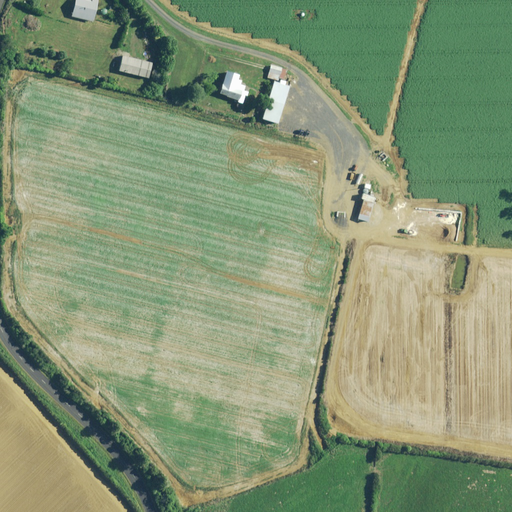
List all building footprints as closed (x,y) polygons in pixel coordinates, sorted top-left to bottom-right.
[(92,0),(92,1),(87,0),(76,0),(72,16),(94,21),(99,0),(92,0)] [(153,63),(124,55),(120,70),(150,78),(153,63)] [(282,67),(272,64),(268,77),(279,80),(282,67)] [(239,75),(227,71),(219,93),(243,101),(247,91),(244,90),(246,85),(237,82),(239,75)] [(281,86),(274,84),(262,118),(277,123),(283,104),(276,101),(281,86)] [(356,152),(334,147),(332,158),(354,163),(356,152)] [(370,190),(364,188),(361,198),(364,199),(358,218),(367,221),(375,197),(368,195),(370,190)]
